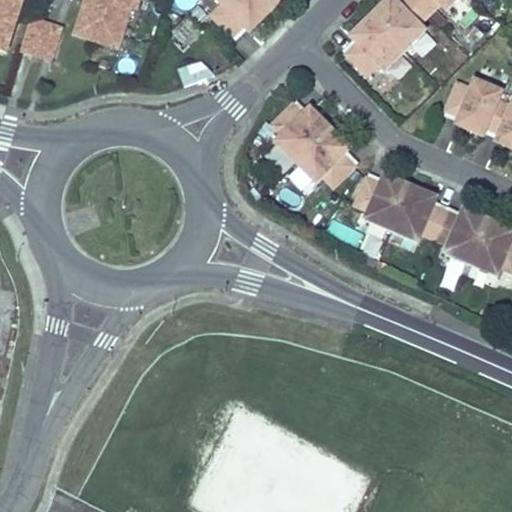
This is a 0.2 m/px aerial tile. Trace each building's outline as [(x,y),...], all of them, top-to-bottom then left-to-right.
[(0,0),(0,51),(7,54),(15,28),(11,27),(14,16),(19,18),(24,0),(0,0)] [(119,49),(132,8),(137,10),(139,0),(127,0),(126,6),(105,0),(87,0),(76,36),(113,47),(119,49)] [(270,15),(255,0),(216,0),(216,1),(222,7),(212,18),(232,39),(252,20),(255,24),(261,24),(270,15)] [(255,0),(270,15),(279,7),(279,1),(278,0),(255,0)] [(430,17),(413,0),(404,0),(390,15),(386,11),(380,10),(371,20),(405,54),(426,34),(419,27),(430,17)] [(396,0),(386,11),(390,15),(404,0),(396,0)] [(460,0),(413,0),(430,17),(441,6),(447,13),(460,0)] [(255,24),(252,20),(232,39),(236,43),(255,24)] [(405,54),(371,20),(362,28),(362,34),(366,38),(347,57),(367,79),(378,68),(385,74),(405,54)] [(52,61),(62,31),(34,22),(25,53),(52,61)] [(362,34),(343,53),(347,57),(366,38),(362,34)] [(215,77),(201,63),(178,71),(184,88),(215,77)] [(502,94),(476,83),(472,91),(458,86),(446,113),(471,124),(469,129),(471,134),(483,139),(484,136),(487,130),(498,103),(502,94)] [(297,103),(294,106),(313,126),(317,122),(297,103)] [(511,108),(498,103),(487,130),(511,141),(509,146),(511,151),(511,108)] [(296,165),(331,131),(322,121),(317,122),(313,126),(294,106),(273,128),(283,138),(276,145),(296,165)] [(444,118),(469,129),(471,124),(446,113),(444,118)] [(511,141),(487,130),(484,136),(509,146),(511,141)] [(355,168),(336,150),(340,145),(341,140),(331,131),(296,165),(317,185),(323,179),(334,190),(355,168)] [(336,150),(355,168),(359,164),(340,145),(336,150)] [(369,175),(367,180),(392,191),(394,186),(369,175)] [(392,234),(411,188),(399,183),(394,186),(392,191),(367,180),(355,208),(369,214),(365,222),(392,234)] [(448,215),(423,204),(425,199),(423,194),(411,188),(392,234),(418,245),(422,236),(436,242),(448,215)] [(450,209),(425,199),(423,204),(448,215),(450,209)] [(475,220),(450,209),(448,215),(472,225),(475,220)] [(472,268),(492,223),(480,218),(475,220),(472,225),(448,215),(436,242),(450,248),(446,256),(472,268)] [(331,223),(326,237),(357,247),(362,233),(331,223)] [(511,241),(503,238),(506,233),(504,228),(492,223),(472,268),(499,279),(502,271),(511,274),(511,241)]
